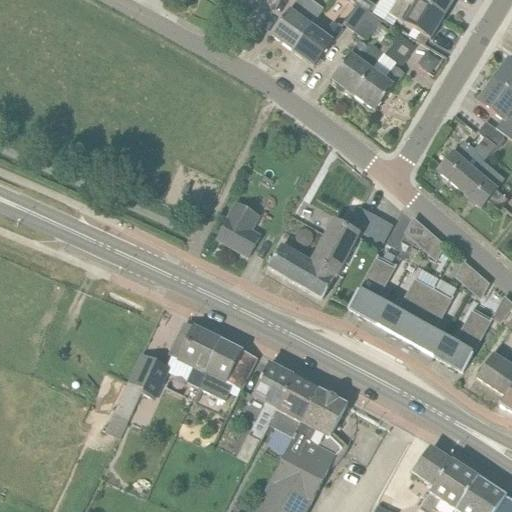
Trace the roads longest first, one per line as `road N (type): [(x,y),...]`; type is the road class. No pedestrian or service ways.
road 1 (primary): [(464,428),(238,309),(14,206)]
road 2 (residential): [(392,182),(283,96),(140,14)]
road 3 (residential): [(392,182),(503,0)]
road 4 (residential): [(511,286),(392,182)]
